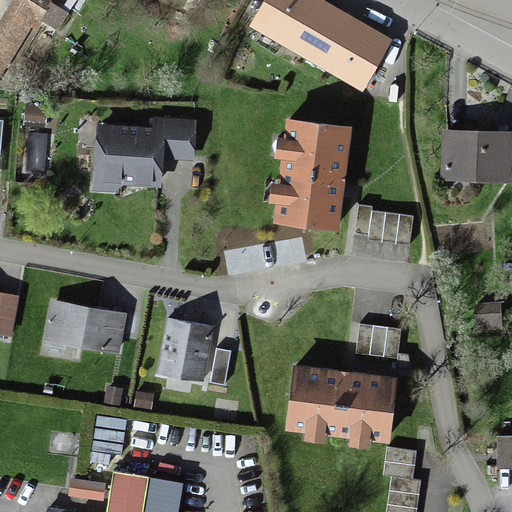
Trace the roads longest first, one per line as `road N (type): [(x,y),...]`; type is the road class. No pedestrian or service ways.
road 1 (residential): [(480,511),(421,287),(398,276),(210,287),(0,247)]
road 2 (residential): [(511,57),(404,0)]
